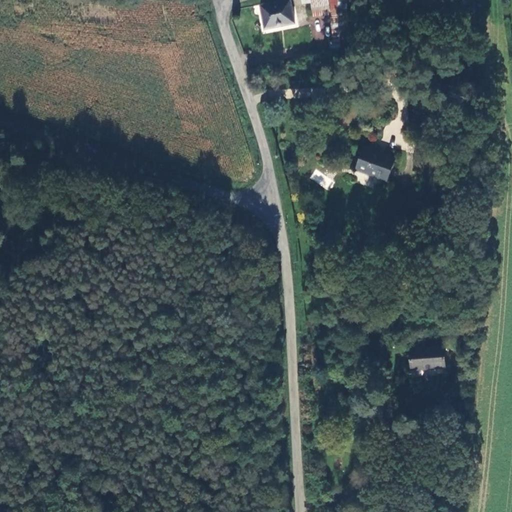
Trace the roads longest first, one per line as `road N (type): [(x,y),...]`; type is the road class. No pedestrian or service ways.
road 1 (unclassified): [(302,511),(288,272),(271,201)]
road 2 (unclassified): [(271,201),(0,127)]
road 3 (unclassified): [(271,201),(217,0)]
